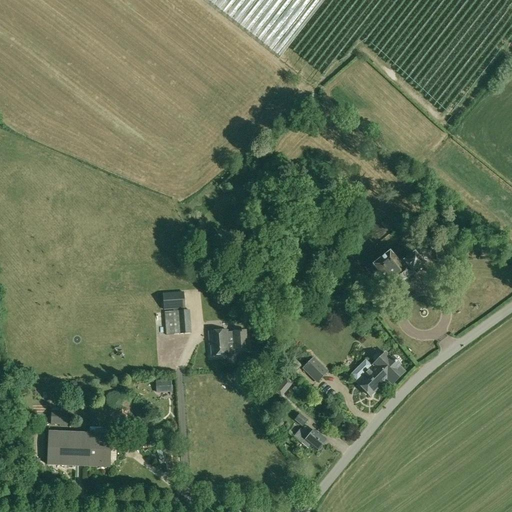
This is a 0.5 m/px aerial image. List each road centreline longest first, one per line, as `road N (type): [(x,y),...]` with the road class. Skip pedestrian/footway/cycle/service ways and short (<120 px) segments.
road 1 (unclassified): [(303,511),(425,369),(511,307)]
road 2 (unclassified): [(255,511),(0,499)]
